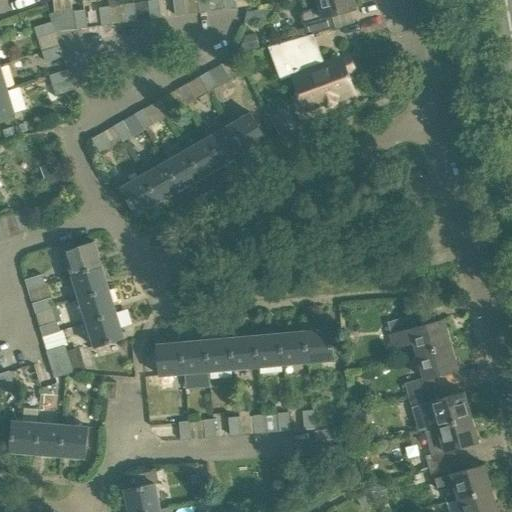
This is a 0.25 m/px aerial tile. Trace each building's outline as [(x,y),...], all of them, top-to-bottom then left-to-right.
[(154,0),(149,1),(151,19),(160,18),(157,0),(154,0)] [(173,0),(176,15),(185,14),(182,0),(173,0)] [(198,0),(200,12),(209,11),(208,0),(198,0)] [(224,0),(226,9),(235,7),(233,0),(224,0)] [(353,0),(317,0),(319,7),(304,11),(301,15),(307,35),(313,34),(335,27),(332,15),(356,9),(353,0)] [(124,4),(127,22),(136,21),(133,3),(124,4)] [(100,8),(102,26),(111,25),(109,6),(100,8)] [(247,12),(244,22),(249,23),(264,19),(267,12),(267,6),(247,12)] [(75,11),(77,29),(87,28),(84,10),(75,11)] [(55,32),(51,21),(34,27),(38,38),(55,32)] [(244,35),(239,51),(264,45),(254,33),(244,35)] [(313,34),(307,35),(268,47),(280,79),(293,74),(307,110),(353,92),(344,70),(349,68),(346,59),(341,60),(340,57),(324,63),(313,34)] [(62,56),(59,47),(42,52),(45,61),(62,56)] [(120,65),(120,47),(110,47),(110,65),(120,65)] [(52,85),(70,79),(67,70),(50,76),(52,85)] [(200,76),(209,92),(217,87),(208,71),(200,76)] [(178,88),(188,104),(196,99),(186,84),(178,88)] [(7,88),(0,90),(0,116),(15,112),(7,88)] [(174,112),(165,96),(157,101),(166,116),(174,112)] [(267,113),(271,120),(283,114),(279,106),(267,113)] [(144,109),(136,113),(145,129),(153,124),(144,109)] [(228,126),(244,153),(266,141),(250,113),(228,126)] [(122,121),(114,126),(123,141),(131,137),(122,121)] [(228,126),(207,138),(222,166),(244,153),(228,126)] [(10,128),(2,131),(6,142),(14,139),(10,128)] [(109,149),(100,134),(92,138),(101,154),(109,149)] [(2,145),(10,166),(28,159),(20,138),(2,145)] [(222,166),(207,138),(185,151),(201,178),(222,166)] [(185,151),(164,163),(179,190),(201,178),(185,151)] [(39,168),(47,186),(65,178),(57,160),(39,168)] [(164,163),(142,175),(158,203),(179,190),(164,163)] [(158,203),(142,175),(120,188),(136,215),(158,203)] [(14,215),(20,233),(30,230),(25,212),(14,215)] [(72,276),(101,266),(94,242),(64,252),(72,276)] [(109,290),(101,266),(72,276),(79,299),(109,290)] [(28,290),(45,284),(42,273),(24,279),(28,290)] [(109,290),(79,299),(87,322),(116,313),(109,290)] [(35,313),(52,308),(49,297),(31,302),(35,313)] [(124,337),(116,313),(87,322),(94,346),(124,337)] [(417,354),(451,344),(444,319),(419,326),(416,314),(388,322),(391,333),(388,334),(392,348),(414,343),(417,354)] [(42,337),(60,331),(57,321),(38,326),(42,337)] [(305,331),(307,362),(333,360),(330,329),(305,331)] [(305,331),(280,333),(283,365),(307,362),(305,331)] [(280,333),(256,335),(258,367),(283,365),(280,333)] [(258,367),(256,335),(231,338),(234,369),(258,367)] [(231,338),(207,340),(209,371),(234,369),(231,338)] [(207,340),(182,342),(185,373),(209,371),(207,340)] [(185,373),(182,342),(157,344),(160,375),(185,373)] [(451,344),(417,354),(424,379),(406,384),(409,395),(437,387),(434,377),(458,370),(451,344)] [(49,360),(58,357),(68,354),(65,345),(46,350),(49,360)] [(15,357),(19,390),(50,386),(46,353),(15,357)] [(68,354),(58,357),(64,374),(74,371),(68,354)] [(58,357),(49,360),(54,378),(64,374),(58,357)] [(0,372),(0,374),(3,383),(6,392),(15,389),(9,370),(0,372)] [(105,381),(104,397),(115,398),(117,382),(105,381)] [(440,399),(437,387),(409,395),(419,431),(437,426),(437,427),(472,417),(465,392),(440,399)] [(314,428),(312,410),(303,411),(305,429),(314,428)] [(289,431),(288,412),(278,413),(280,431),(289,431)] [(265,433),(263,414),(254,415),(255,433),(265,433)] [(240,435),(238,417),(229,417),(231,436),(240,435)] [(472,417),(437,427),(441,440),(427,444),(428,448),(424,450),(429,468),(457,460),(454,449),(479,442),(472,417)] [(215,437),(214,419),(204,419),(206,438),(215,437)] [(35,453),(37,423),(12,421),(10,451),(35,453)] [(191,439),(189,421),(180,422),(181,440),(191,439)] [(37,423),(35,453),(59,455),(61,425),(37,423)] [(61,425),(59,455),(84,457),(86,427),(61,425)] [(333,439),(333,430),(314,431),(315,440),(333,439)] [(499,442),(476,447),(479,457),(501,452),(499,442)] [(358,457),(369,454),(367,448),(357,450),(358,457)] [(460,472),(457,460),(429,468),(433,480),(436,479),(439,490),(448,488),(452,501),(458,499),(492,489),(485,465),(460,472)] [(210,481),(208,472),(190,476),(192,485),(210,481)] [(139,511),(160,508),(155,483),(124,489),(128,511),(139,511)] [(373,503),(365,489),(355,494),(363,508),(373,503)] [(458,499),(461,511),(498,511),(492,489),(458,499)] [(215,507),(213,498),(195,501),(197,510),(215,507)] [(165,511),(177,511),(175,499),(163,501),(165,511)]
